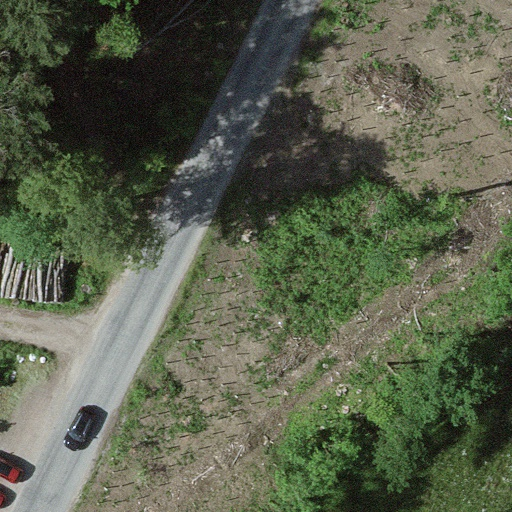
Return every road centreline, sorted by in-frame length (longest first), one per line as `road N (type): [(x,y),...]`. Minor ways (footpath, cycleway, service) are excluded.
road 1 (unclassified): [(289,0),(39,511)]
road 2 (track): [(163,266),(84,115),(48,0)]
road 3 (track): [(122,345),(0,323)]
